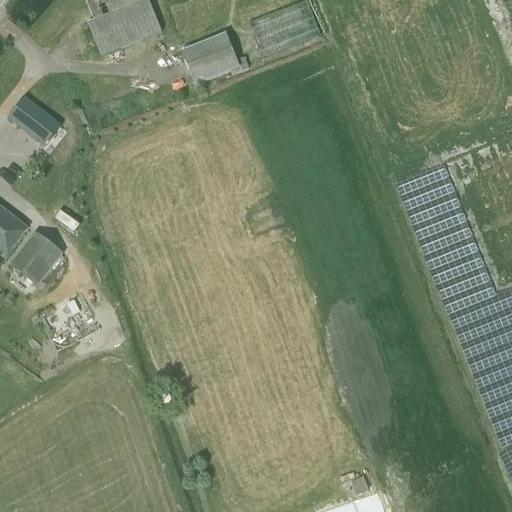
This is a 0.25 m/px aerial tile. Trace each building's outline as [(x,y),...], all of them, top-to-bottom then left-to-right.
[(83,0),(93,23),(86,25),(100,59),(161,34),(154,18),(147,0),(83,0)] [(319,37),(306,2),(247,26),(261,60),(319,37)] [(225,34),(180,53),(194,88),(230,73),(231,77),(248,70),(244,59),(236,62),(225,34)] [(445,94),(429,100),(439,127),(456,121),(458,127),(484,117),(486,122),(500,116),(498,112),(502,110),(489,77),(486,78),(484,74),(467,81),(469,84),(445,94)] [(25,99),(8,119),(43,148),(60,127),(25,99)] [(0,257),(3,260),(11,250),(18,240),(26,229),(0,209),(0,257)] [(35,236),(10,268),(35,288),(61,256),(35,236)] [(382,511),(376,493),(323,511),(382,511)]
